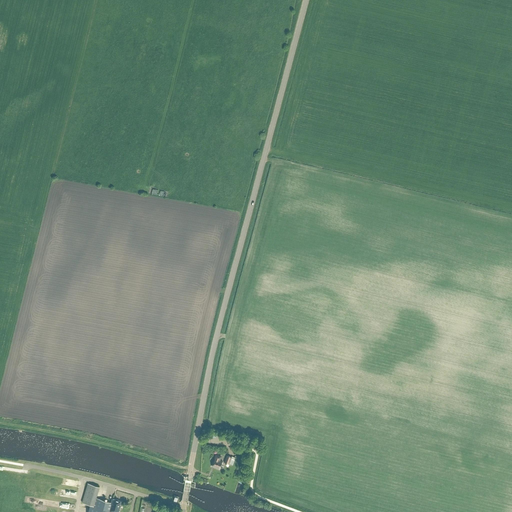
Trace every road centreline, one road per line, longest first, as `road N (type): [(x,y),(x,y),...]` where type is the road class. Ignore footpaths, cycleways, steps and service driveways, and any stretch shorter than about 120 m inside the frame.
road 1 (unclassified): [(195,439),(305,0)]
road 2 (track): [(0,422),(190,468)]
road 3 (unclassified): [(183,506),(25,464)]
